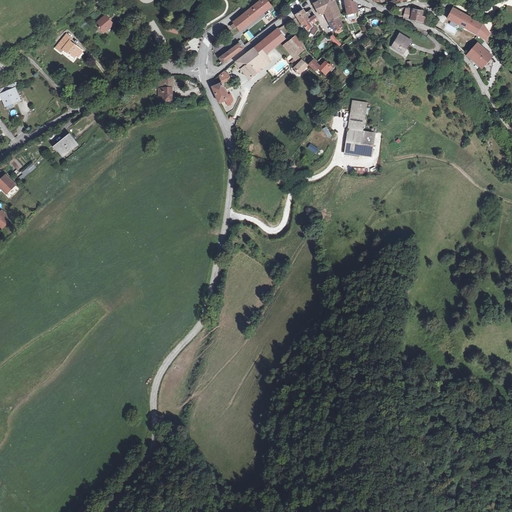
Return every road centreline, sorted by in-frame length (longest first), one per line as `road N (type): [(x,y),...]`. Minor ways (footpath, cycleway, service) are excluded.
road 1 (tertiary): [(109,511),(150,454),(159,377),(201,321),(231,172)]
road 2 (residential): [(184,72),(133,79),(0,159)]
road 3 (residential): [(376,8),(454,45),(484,90)]
road 4 (residential): [(203,74),(316,0)]
road 5 (unknown): [(388,13),(407,5),(511,1)]
